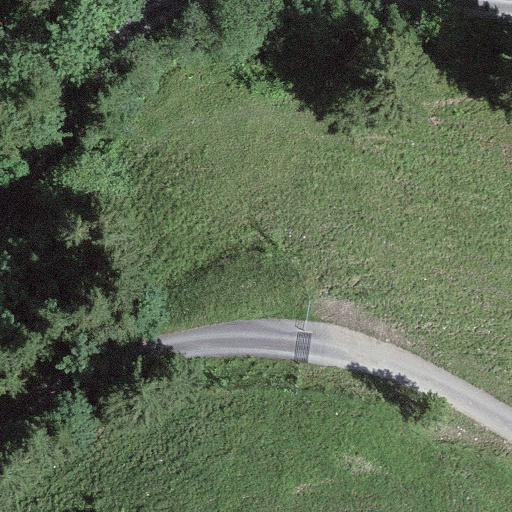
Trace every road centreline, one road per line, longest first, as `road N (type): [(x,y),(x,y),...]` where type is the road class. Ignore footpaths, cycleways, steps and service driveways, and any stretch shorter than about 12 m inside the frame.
road 1 (track): [(511,425),(369,355),(261,339),(216,340),(0,428)]
road 2 (track): [(0,213),(130,27),(165,0)]
